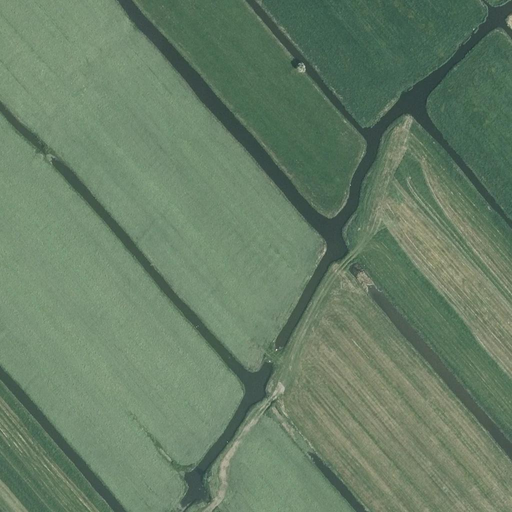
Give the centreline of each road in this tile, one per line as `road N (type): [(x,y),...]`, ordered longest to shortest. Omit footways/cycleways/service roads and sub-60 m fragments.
road 1 (track): [(250,339),(287,371),(339,267),(360,252),(482,378)]
road 2 (track): [(287,371),(223,466),(222,497),(208,511)]
